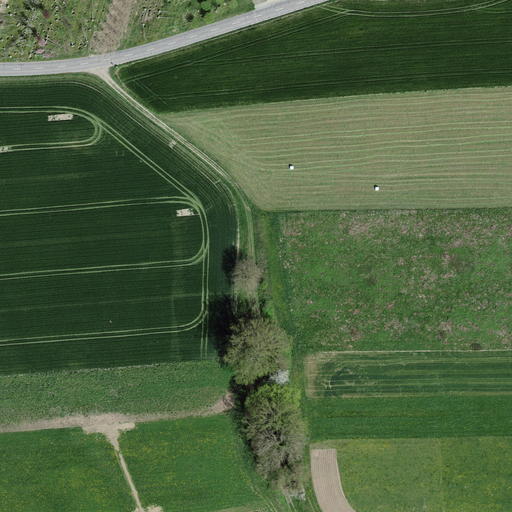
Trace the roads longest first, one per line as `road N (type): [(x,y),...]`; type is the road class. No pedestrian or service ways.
road 1 (track): [(293,511),(268,425),(249,208),(227,172),(93,65)]
road 2 (tertiary): [(309,0),(93,65),(0,70)]
